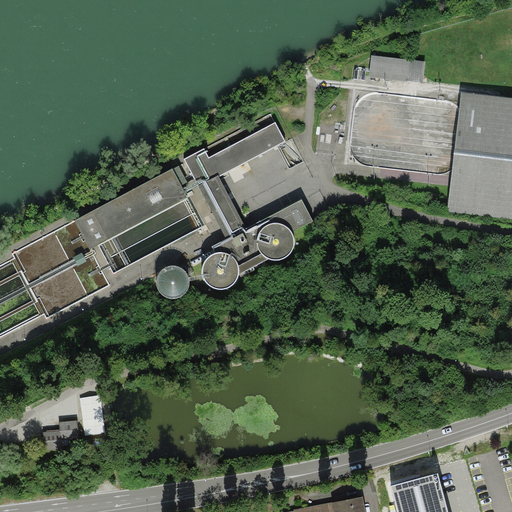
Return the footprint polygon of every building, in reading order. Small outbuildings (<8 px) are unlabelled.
[(426,61),(371,56),(369,77),(423,82),(426,61)] [(511,97),(461,92),(460,103),(451,176),(447,211),(511,218),(511,97)] [(172,266),(167,267),(161,271),(158,276),(156,281),(157,287),(160,292),(166,297),(172,298),(177,297),(184,293),(187,289),(189,283),(188,281),(204,279),(205,281),(205,282),(207,284),(210,286),(214,288),(216,289),(218,289),(220,289),(222,289),(223,289),(225,289),(227,288),(229,287),(231,286),(233,285),(233,283),(235,282),(236,279),(238,278),(239,274),(268,259),(270,259),(273,260),(276,260),(279,260),(282,260),(285,258),(287,257),(288,256),(291,253),(293,251),(294,247),(294,243),(294,238),(293,235),(292,231),(313,220),(302,199),(261,220),(246,228),(218,176),(285,140),(271,113),(184,159),(192,175),(186,179),(179,164),(75,220),(90,249),(188,197),(186,191),(192,187),(221,241),(212,247),(215,253),(213,254),(210,256),(207,258),(204,263),(203,265),(202,269),(202,274),(202,275),(188,277),(186,274),(183,269),(178,267),(172,266)] [(11,257),(0,262),(0,327),(38,308),(11,257)] [(60,432),(43,433),(44,451),(63,449),(62,440),(79,439),(78,421),(59,423),(60,432)] [(110,438),(88,440),(89,451),(111,449),(110,438)] [(447,511),(438,474),(391,486),(398,511),(447,511)] [(294,510),(286,511),(365,511),(363,496),(294,510)]
